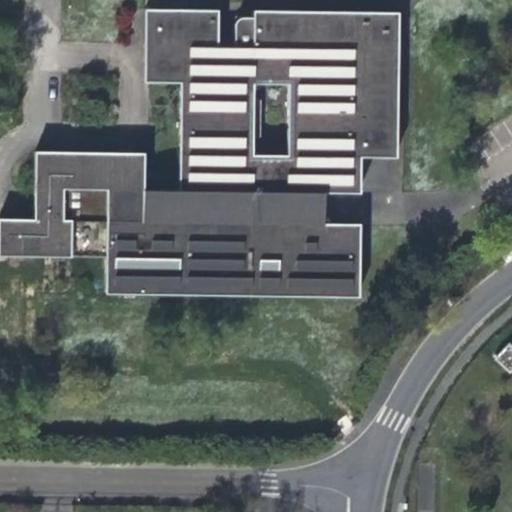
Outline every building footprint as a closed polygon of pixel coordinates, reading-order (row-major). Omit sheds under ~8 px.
[(142,69),(150,69),(150,13),(150,8),(142,8),(142,69)] [(0,256),(102,259),(101,279),(283,282),(293,291),(326,291),(347,272),(348,248),(331,232),(321,222),(322,195),(339,195),(340,148),(359,149),(386,149),(386,123),(393,122),(396,12),(250,10),(251,17),(242,17),(239,19),(237,22),(236,24),(236,47),(214,47),(214,9),(177,9),(177,14),(150,13),(150,69),(176,69),(176,84),(175,192),(140,191),(131,191),(132,180),(112,180),(112,191),(86,190),(86,170),(69,170),(69,151),(31,151),(30,220),(0,219),(0,256)] [(141,84),(176,84),(176,69),(150,69),(142,69),(141,84)] [(392,159),(393,122),(386,123),(386,149),(359,149),(358,159),(392,159)] [(357,196),(358,159),(359,149),(340,148),(339,195),(357,196)] [(141,152),(69,151),(69,170),(86,170),(86,190),(112,191),(112,180),(132,180),(131,191),(140,191),(141,152)] [(358,232),(331,232),(348,248),(347,272),(326,291),(293,291),(283,282),(101,279),(101,297),(356,303),(358,232)] [(510,374),(511,371),(511,343),(509,341),(493,358),(510,374)]
